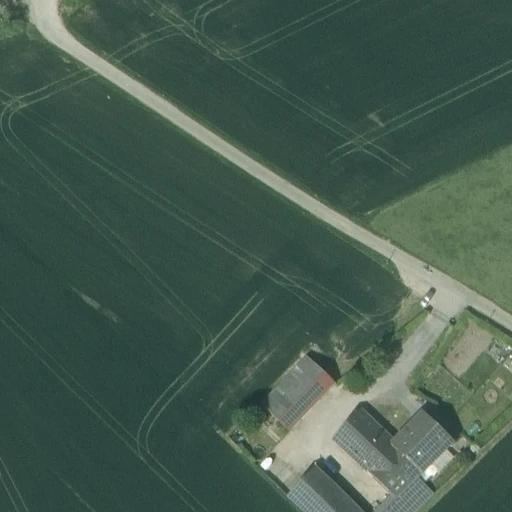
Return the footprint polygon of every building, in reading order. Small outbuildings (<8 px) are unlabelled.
[(336,386),(307,359),(291,376),(320,403),(336,386)] [(320,403),(291,376),(261,407),(290,435),(320,403)] [(395,446),(360,413),(333,441),(367,474),(395,446)] [(424,417),(395,446),(424,474),(453,444),(424,417)] [(395,446),(367,474),(395,500),(396,502),(417,481),(424,474),(395,446)] [(357,511),(315,470),(287,499),(300,511),(357,511)] [(395,500),(383,511),(417,511),(433,496),(417,481),(396,502),(395,500)]
